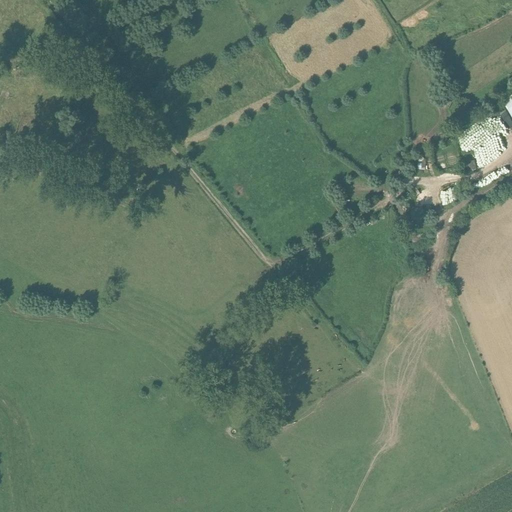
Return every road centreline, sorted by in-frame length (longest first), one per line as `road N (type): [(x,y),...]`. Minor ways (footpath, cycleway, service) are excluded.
road 1 (track): [(46,0),(270,264)]
road 2 (track): [(270,264),(373,209),(406,182),(443,186)]
road 3 (track): [(270,264),(359,370)]
